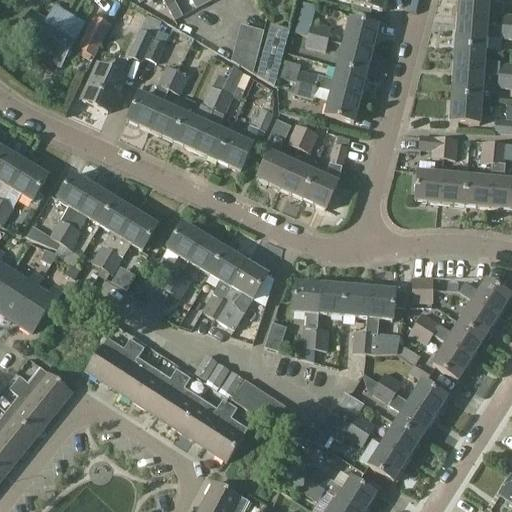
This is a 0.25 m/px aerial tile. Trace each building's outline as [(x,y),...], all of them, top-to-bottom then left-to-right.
[(131,0),(132,1),(134,0),(135,0),(139,6),(145,3),(144,2),(148,0),(160,0),(173,24),(182,19),(171,0),(131,0)] [(204,7),(200,0),(188,0),(195,12),(204,7)] [(354,0),(353,7),(370,11),(381,14),(384,0),(354,0)] [(458,1),(457,26),(486,28),(487,3),(458,1)] [(54,11),(47,22),(30,13),(14,42),(36,55),(28,68),(42,75),(48,64),(60,71),(84,29),(54,11)] [(511,17),(502,17),(501,29),(511,29),(511,17)] [(109,28),(93,19),(76,51),(92,59),(109,28)] [(159,27),(145,20),(139,33),(153,39),(155,35),(159,27)] [(348,22),(342,46),(370,53),(376,29),(348,22)] [(330,31),(311,26),(308,38),(328,43),(330,31)] [(486,28),(457,26),(455,50),(484,53),(485,40),(500,41),(501,29),(486,28)] [(264,47),(267,34),(239,27),(236,39),(264,47)] [(260,59),(255,79),(268,87),(273,90),(276,81),(280,63),(289,32),(269,27),(267,34),(264,47),(260,59)] [(511,29),(501,29),(500,41),(511,41),(511,29)] [(153,39),(139,33),(138,33),(126,59),(141,66),(143,62),(152,43),(153,39)] [(328,43),(308,38),(305,49),(325,54),(328,43)] [(264,47),(236,39),(233,52),(260,59),(264,47)] [(164,48),(152,43),(143,62),(155,67),(164,48)] [(370,53),(342,46),(336,70),(364,77),(370,53)] [(484,53),(455,50),(453,75),(482,77),(498,78),(499,67),(483,65),(484,53)] [(260,59),(233,52),(230,64),(255,79),(260,59)] [(301,68),(280,63),(276,81),(296,86),(299,74),(301,68)] [(98,67),(81,104),(107,115),(123,79),(98,67)] [(511,67),(499,67),(498,78),(511,79),(511,67)] [(156,88),(156,89),(167,94),(176,75),(165,69),(156,88)] [(233,99),(242,76),(232,70),(222,95),(232,100),(233,99)] [(319,79),(316,91),(330,94),(358,101),(364,77),(336,70),(333,83),(319,79)] [(299,74),(296,86),(316,91),(319,79),(299,74)] [(176,75),(167,94),(168,94),(178,99),(187,80),(176,75)] [(453,75),(451,100),(480,102),(482,78),(482,77),(453,75)] [(511,80),(497,79),(496,91),(511,92),(511,80)] [(315,91),(294,86),(292,98),(312,103),(315,91)] [(138,97),(126,124),(149,134),(161,107),(167,94),(156,89),(150,102),(138,97)] [(209,90),(201,109),(213,115),(222,95),(209,90)] [(273,95),(269,93),(261,112),(273,118),(273,102),(273,95)] [(511,106),(511,95),(498,93),(496,105),(511,106)] [(358,101),(330,94),(324,119),(352,126),(358,101)] [(222,95),(213,115),(223,119),(224,120),(232,100),(222,95)] [(480,102),(451,100),(449,125),(478,127),(480,102)] [(184,117),(161,107),(149,134),(172,144),(184,117)] [(184,117),(172,144),(195,154),(207,127),(213,115),(201,109),(195,122),(184,117)] [(261,112),(252,131),(258,133),(265,136),(273,118),(261,112)] [(207,127),(195,154),(217,164),(229,137),(217,132),(223,119),(213,115),(207,127)] [(511,123),(494,122),(493,136),(511,137),(511,123)] [(268,153),(268,155),(256,182),(279,192),(292,165),(293,162),(278,156),(290,130),(276,123),(263,151),(268,153)] [(307,124),(303,131),(306,133),(317,138),(321,128),(307,124)] [(306,133),(303,131),(295,127),(286,147),(297,152),(306,133)] [(229,137),(217,164),(240,174),(252,147),(258,150),(265,136),(258,133),(252,131),(251,130),(248,129),(242,143),(229,137)] [(306,133),(297,152),(309,157),(317,138),(306,133)] [(441,163),(443,142),(418,140),(417,154),(430,155),(429,162),(441,163)] [(443,142),(441,163),(453,164),(455,143),(443,142)] [(491,167),(492,147),(480,146),(479,166),(491,167)] [(332,152),(328,168),(341,171),(347,151),(335,148),(333,147),(333,148),(332,152)] [(504,148),(492,147),(491,167),(503,168),(503,162),(504,148)] [(5,154),(0,162),(0,185),(1,187),(0,188),(0,204),(3,206),(26,167),(5,154)] [(292,165),(279,192),(303,202),(315,176),(292,165)] [(48,180),(26,167),(3,206),(12,212),(21,198),(33,205),(48,180)] [(490,175),(487,212),(511,214),(511,208),(511,183),(501,182),(503,168),(491,167),(490,175)] [(315,176),(303,202),(324,212),(336,186),(341,171),(328,168),(325,180),(315,176)] [(465,179),(462,209),(487,212),(490,175),(478,174),(477,180),(465,179)] [(437,207),(440,177),(415,175),(413,205),(437,207)] [(67,228),(91,189),(72,177),(56,203),(68,210),(60,223),(67,228)] [(465,179),(440,177),(437,207),(462,209),(465,179)] [(113,202),(91,189),(67,228),(78,235),(87,221),(97,228),(113,202)] [(135,216),(113,202),(97,228),(110,236),(102,249),(111,255),(135,216)] [(12,212),(3,206),(0,210),(0,228),(2,230),(12,212)] [(157,229),(135,216),(111,255),(122,261),(130,248),(141,255),(157,229)] [(67,228),(60,223),(59,223),(48,241),(57,246),(67,228)] [(181,227),(166,253),(187,266),(203,240),(181,227)] [(67,228),(57,246),(59,247),(69,254),(80,236),(78,235),(67,228)] [(203,240),(187,266),(207,278),(223,252),(203,240)] [(57,246),(48,241),(45,247),(55,253),(59,247),(57,246)] [(111,255),(102,249),(91,267),(101,273),(111,255)] [(223,252),(207,278),(219,285),(211,298),(221,304),(245,265),(223,252)] [(0,293),(12,275),(0,266),(0,261),(4,256),(0,253),(0,293)] [(44,254),(40,263),(50,268),(56,258),(44,254)] [(122,261),(111,255),(101,273),(109,277),(112,279),(123,261),(122,261)] [(245,265),(221,304),(242,317),(250,303),(251,304),(252,303),(253,301),(259,292),(266,280),(267,278),(245,265)] [(71,269),(65,279),(73,283),(79,274),(71,269)] [(109,277),(101,273),(98,279),(105,284),(109,277)] [(169,296),(179,279),(169,273),(159,290),(169,296)] [(12,275),(0,293),(0,315),(14,325),(37,290),(43,281),(34,275),(27,285),(12,275)] [(189,285),(179,279),(169,296),(179,302),(189,285)] [(411,294),(431,294),(431,282),(411,282),(411,294)] [(472,304),(497,320),(510,299),(485,283),(472,304)] [(317,317),(319,288),(294,286),(291,315),(305,316),(304,333),(315,334),(316,334),(317,317)] [(37,290),(14,325),(31,336),(52,304),(53,304),(55,305),(63,294),(54,288),(48,298),(37,290)] [(344,290),(319,288),(317,317),(341,319),(344,290)] [(344,290),(341,319),(366,321),(368,292),(344,290)] [(366,321),(364,338),(376,339),(378,322),(391,323),(394,294),(368,292),(366,321)] [(431,306),(431,294),(411,294),(411,306),(431,306)] [(221,304),(211,298),(201,315),(211,322),(221,304)] [(221,304),(211,322),(232,334),(242,317),(221,304)] [(472,304),(458,325),(483,341),(497,320),(472,304)] [(420,319),(414,327),(432,339),(439,329),(436,327),(421,317),(420,319)] [(439,329),(432,339),(444,347),(445,346),(470,362),(470,361),(483,341),(458,325),(451,337),(439,329)] [(285,331),(272,327),(264,351),(277,355),(285,331)] [(411,333),(407,339),(425,350),(432,339),(414,327),(411,333)] [(303,333),(301,353),(302,353),(314,354),(316,334),(315,334),(304,333),(303,333)] [(316,334),(314,354),(326,355),(328,335),(316,334)] [(352,337),(350,357),(363,358),(364,338),(352,337)] [(377,339),(376,339),(364,338),(363,358),(364,358),(375,359),(377,339)] [(107,341),(102,348),(85,374),(98,383),(99,381),(109,387),(136,348),(129,343),(123,351),(107,341)] [(162,369),(168,355),(149,346),(142,359),(162,369)] [(470,362),(445,346),(444,347),(431,367),(456,383),(470,362)] [(136,348),(109,387),(119,394),(118,396),(131,404),(153,371),(138,361),(143,353),(136,348)] [(302,353),(301,363),(313,366),(314,359),(314,354),(302,353)] [(205,384),(216,366),(205,359),(193,377),(205,384)] [(218,392),(229,374),(217,367),(206,385),(218,392)] [(153,371),(131,404),(145,413),(146,411),(156,418),(184,375),(177,371),(170,382),(153,371)] [(27,387),(19,380),(14,385),(52,416),(59,408),(60,409),(71,397),(40,372),(27,387)] [(184,375),(156,418),(166,424),(165,426),(178,435),(200,401),(185,391),(192,380),(184,375)] [(230,400),(242,383),(231,375),(219,393),(230,400)] [(384,376),(377,387),(395,399),(402,388),(384,376)] [(241,409),(254,389),(244,383),(231,403),(241,409)] [(420,384),(420,385),(407,405),(432,421),(445,400),(420,384)] [(17,400),(6,414),(37,438),(45,428),(44,426),(52,416),(14,385),(8,393),(17,400)] [(377,387),(370,398),(387,409),(388,410),(395,399),(377,387)] [(254,389),(241,409),(250,415),(263,396),(254,389)] [(263,396),(250,415),(260,422),(273,402),(263,396)] [(395,399),(388,410),(399,417),(394,426),(419,442),(432,421),(407,405),(406,406),(395,399)] [(200,401),(178,435),(191,443),(192,441),(203,448),(229,406),(222,402),(216,411),(200,401)] [(282,408),(273,402),(260,422),(269,428),(282,408)] [(229,406),(203,448),(212,454),(211,456),(225,465),(247,430),(232,420),(237,412),(229,406)] [(292,414),(282,408),(269,428),(279,434),(292,414)] [(0,420),(0,442),(18,457),(24,451),(26,452),(37,438),(6,414),(0,420)] [(292,414),(279,434),(288,440),(301,420),(292,414)] [(320,433),(319,434),(339,447),(344,440),(343,440),(350,429),(330,417),(320,433)] [(374,430),(357,419),(351,429),(368,440),(374,430)] [(301,420),(288,440),(298,446),(311,426),(301,420)] [(311,426),(298,446),(308,452),(319,434),(320,433),(311,426)] [(419,442),(394,426),(380,447),(405,463),(419,442)] [(368,440),(351,429),(344,439),(361,450),(368,440)] [(0,476),(3,480),(10,471),(9,470),(18,457),(0,442),(0,476)] [(405,463),(380,447),(367,468),(392,484),(405,463)] [(313,473),(307,483),(324,494),(330,484),(313,473)] [(511,476),(499,497),(507,503),(508,507),(511,509),(511,476)] [(330,484),(324,494),(336,502),(351,511),(364,511),(375,497),(350,481),(342,492),(333,486),(330,484)] [(306,483),(299,494),(318,506),(325,495),(307,483),(306,483)] [(206,501),(201,511),(203,511),(243,511),(248,504),(240,499),(212,485),(204,500),(206,501)] [(351,511),(336,502),(329,511),(351,511)]
